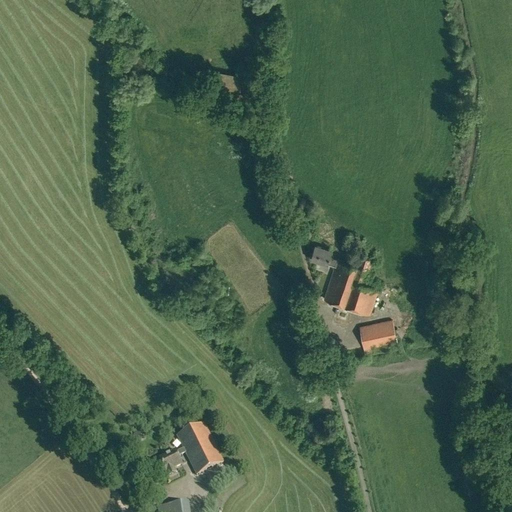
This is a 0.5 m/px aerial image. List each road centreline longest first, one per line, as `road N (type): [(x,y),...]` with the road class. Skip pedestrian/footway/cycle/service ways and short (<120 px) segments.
road 1 (track): [(0,292),(113,418),(164,492)]
road 2 (track): [(127,511),(28,370),(0,344)]
